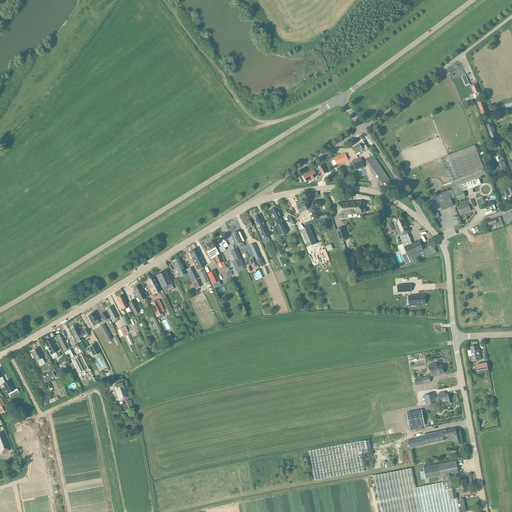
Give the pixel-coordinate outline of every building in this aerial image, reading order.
[(476,85),(472,87),(475,94),(473,94),(474,99),(481,96),(481,95),(479,92),(476,85)] [(482,100),(478,102),(482,115),(487,113),(482,100)] [(496,136),(491,124),(487,125),(491,138),(496,136)] [(368,149),(363,141),(352,148),(357,155),(368,149)] [(452,188),(455,194),(468,189),(468,190),(481,185),(479,178),(486,175),(475,145),(441,158),(452,188)] [(334,157),(337,165),(348,160),(345,153),(344,153),(334,157)] [(499,166),(501,172),(507,170),(502,155),(495,157),(497,162),(499,161),(500,166),(499,166)] [(383,184),(390,180),(374,156),(367,159),(367,160),(383,184)] [(352,161),(355,171),(365,168),(361,158),(352,161)] [(318,168),(304,176),(304,177),(304,178),(304,179),(305,179),(307,182),(310,180),(311,181),(319,176),(319,175),(321,174),(322,175),(327,172),(323,165),(318,168)] [(436,196),(442,211),(458,204),(452,190),(448,191),(436,196)] [(468,203),(458,207),(461,215),(471,211),(469,207),(471,207),(472,208),(473,208),(475,208),(475,207),(475,206),(473,200),(469,201),(470,203),(468,203)] [(313,202),(314,214),(318,214),(318,208),(321,207),(320,201),(313,202)] [(338,203),(339,219),(348,218),(348,215),(362,214),(361,201),(338,203)] [(301,213),(302,215),(306,214),(305,211),(307,210),(305,204),(297,206),(300,213),(301,213)] [(275,226),(280,236),(286,233),(282,223),(280,219),(280,218),(276,207),(270,210),(274,221),(275,221),(277,225),(275,226)] [(511,211),(503,216),(507,225),(511,222),(511,208),(511,209),(511,211)] [(253,218),(263,240),(268,237),(263,226),(265,226),(260,215),(253,218)] [(305,226),(315,223),(313,215),(303,218),(305,226)] [(398,246),(406,265),(410,263),(411,263),(437,253),(433,246),(432,243),(426,245),(427,248),(423,250),(420,241),(411,244),(406,233),(409,232),(402,215),(393,218),(395,223),(394,223),(400,236),(403,244),(398,246)] [(494,224),(496,227),(503,224),(500,217),(488,221),(490,226),(494,224)] [(287,221),(289,227),(296,225),(294,219),(287,221)] [(246,230),(248,233),(251,231),(249,228),(252,227),(249,220),(243,223),(246,230)] [(309,226),(301,229),(307,247),(315,244),(309,226)] [(337,230),(341,242),(348,239),(344,227),(337,230)] [(238,244),(240,248),(244,246),(242,242),(244,241),(239,231),(233,234),(238,245),(238,244)] [(223,245),(225,248),(228,246),(225,240),(227,239),(224,234),(216,239),(220,247),(223,245)] [(214,257),(218,264),(222,262),(219,254),(212,241),(205,245),(209,250),(207,252),(211,259),(214,257)] [(273,244),(278,256),(283,254),(278,242),(273,244)] [(256,260),(259,268),(264,266),(261,258),(260,259),(257,252),(258,251),(254,244),(249,246),(256,260)] [(195,264),(197,270),(205,266),(197,248),(189,252),(195,264)] [(232,262),(235,269),(243,265),(236,250),(231,252),(235,261),(232,262)] [(178,274),(180,277),(187,274),(179,259),(172,262),(178,274)] [(186,270),(192,282),(197,280),(191,268),(186,270)] [(209,281),(204,270),(199,273),(204,283),(209,281)] [(207,274),(212,284),(219,280),(214,270),(207,274)] [(156,276),(162,288),(171,284),(165,271),(156,276)] [(153,277),(147,280),(150,285),(148,286),(152,295),(160,291),(153,277)] [(192,283),(195,290),(201,287),(198,281),(192,283)] [(162,288),(165,293),(174,289),(171,284),(162,288)] [(397,285),(397,293),(398,293),(398,292),(411,291),(411,292),(411,284),(411,285),(397,286),(397,285)] [(145,299),(145,298),(139,285),(133,288),(135,291),(133,292),(136,299),(138,298),(140,301),(141,301),(141,302),(142,302),(143,302),(144,302),(144,301),(145,301),(145,300),(145,299)] [(122,295),(117,298),(122,310),(128,307),(122,295)] [(423,295),(412,296),(412,305),(424,304),(423,295)] [(129,303),(135,315),(139,312),(133,300),(129,303)] [(157,301),(151,304),(155,313),(156,316),(162,313),(162,312),(164,311),(159,300),(157,301)] [(113,320),(114,323),(118,321),(117,318),(118,317),(112,306),(106,309),(113,320)] [(92,323),(94,326),(99,323),(97,320),(98,320),(94,313),(88,316),(92,323)] [(154,314),(149,316),(158,335),(163,333),(154,314)] [(122,317),(126,326),(130,324),(125,315),(122,317)] [(99,327),(107,343),(112,340),(104,324),(99,327)] [(76,326),(71,329),(78,342),(83,339),(88,336),(84,330),(79,332),(76,326)] [(118,330),(121,337),(129,333),(125,326),(118,330)] [(67,349),(69,354),(72,352),(70,348),(69,348),(62,333),(56,336),(64,351),(67,349)] [(50,339),(45,342),(51,355),(58,351),(55,346),(54,346),(50,339)] [(88,347),(93,356),(100,353),(95,344),(88,347)] [(471,347),(473,361),(481,360),(479,350),(478,350),(477,346),(471,347)] [(37,349),(32,352),(37,361),(38,364),(44,361),(42,358),(37,349)] [(76,370),(79,377),(85,374),(83,371),(87,369),(80,356),(73,360),(77,369),(76,370)] [(436,363),(429,365),(431,376),(444,374),(442,366),(437,367),(436,363)] [(487,363),(476,365),(478,373),(488,371),(487,363)] [(62,366),(67,376),(72,373),(67,364),(62,366)] [(54,370),(42,377),(45,383),(55,378),(56,379),(58,378),(54,370)] [(416,379),(417,386),(420,385),(420,384),(431,382),(429,377),(422,378),(416,379)] [(5,383),(3,384),(8,394),(13,391),(14,391),(13,390),(11,386),(9,381),(5,383)] [(116,394),(119,402),(130,398),(126,387),(125,388),(123,382),(113,386),(115,391),(116,394)] [(448,394),(445,395),(444,392),(437,394),(438,396),(435,397),(434,394),(424,396),(426,405),(440,402),(441,402),(442,405),(445,404),(446,405),(450,404),(449,399),(450,398),(450,395),(448,396),(448,394)] [(125,402),(128,410),(134,408),(130,400),(125,402)] [(422,410),(407,413),(409,428),(424,425),(422,410)] [(408,440),(410,448),(424,445),(444,441),(444,438),(457,435),(455,428),(442,431),(422,436),(423,437),(408,440)] [(0,450),(1,453),(9,450),(5,437),(4,437),(3,433),(0,433),(0,450)] [(309,451),(314,481),(365,471),(362,454),(365,453),(372,452),(370,439),(362,441),(309,451)] [(374,476),(381,511),(460,511),(459,507),(460,507),(461,511),(465,511),(466,511),(464,499),(459,500),(460,504),(458,505),(457,498),(456,493),(460,492),(460,493),(468,491),(465,480),(458,481),(459,488),(455,489),(453,474),(458,473),(456,461),(438,464),(423,467),(425,479),(440,476),(443,476),(444,482),(416,488),(412,469),(374,476)]
